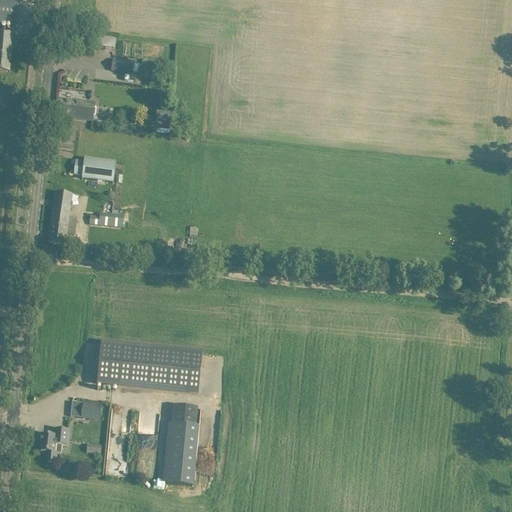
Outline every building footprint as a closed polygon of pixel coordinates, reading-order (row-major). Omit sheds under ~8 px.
[(17,0),(0,0),(0,71),(10,72),(14,27),(15,27),(17,0)] [(90,39),(89,38),(88,38),(88,36),(77,35),(75,49),(86,50),(87,41),(89,41),(90,39)] [(142,65),(134,63),(113,60),(111,70),(132,74),(132,73),(140,74),(142,65)] [(94,105),(68,101),(57,100),(55,117),(92,122),(94,105)] [(164,112),(163,122),(171,122),(172,112),(171,112),(164,112)] [(121,130),(128,131),(129,123),(122,122),(121,130)] [(84,158),(84,161),(76,160),(74,175),(82,176),(82,179),(114,183),(116,162),(84,158)] [(55,193),(48,243),(65,246),(67,236),(75,237),(77,219),(69,218),(72,195),(65,194),(55,193)] [(90,217),(89,225),(123,228),(124,216),(100,214),(100,218),(90,217)] [(198,395),(202,354),(101,344),(97,385),(198,395)] [(83,403),(81,419),(100,422),(102,405),(83,403)] [(174,406),(172,424),(196,427),(197,409),(174,406)] [(68,447),(70,431),(54,429),(53,437),(42,436),(40,452),(48,453),(47,463),(56,464),(57,453),(63,454),(63,447),(68,447)] [(100,455),(101,445),(93,445),(93,454),(100,455)]
